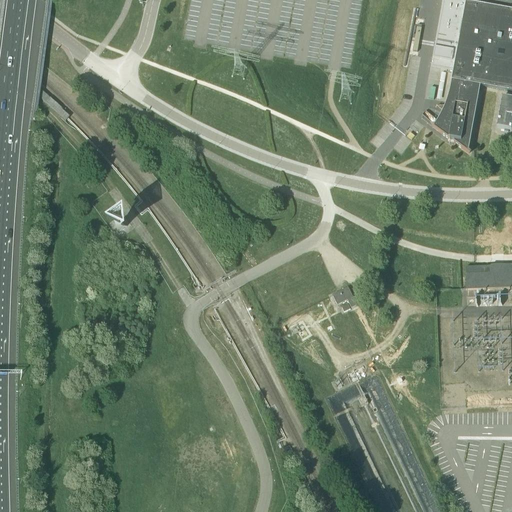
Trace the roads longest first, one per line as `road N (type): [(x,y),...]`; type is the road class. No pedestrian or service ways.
road 1 (unclassified): [(355,184),(234,146),(118,78)]
road 2 (motorway): [(0,199),(20,0)]
road 3 (unknown): [(310,244),(399,311),(395,332),(370,351)]
road 4 (unclassified): [(511,193),(422,194),(355,184)]
road 5 (unclassified): [(118,78),(10,0)]
